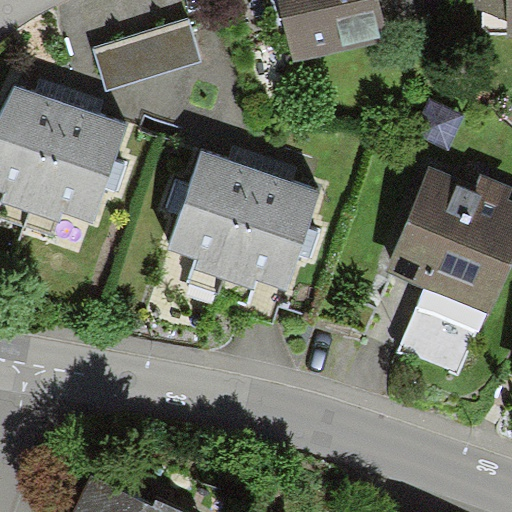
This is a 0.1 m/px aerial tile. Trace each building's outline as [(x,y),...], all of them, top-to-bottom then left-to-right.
[(395,0),(286,0),(300,52),(402,27),(395,0)] [(182,28),(95,57),(106,88),(192,59),(182,28)] [(107,127),(9,94),(0,120),(0,181),(79,208),(107,127)] [(303,193),(205,163),(180,246),(279,275),(303,193)] [(511,230),(511,205),(436,177),(402,267),(486,299),(511,230)] [(205,511),(116,470),(96,511),(205,511)] [(425,511),(406,503),(401,511),(425,511)]
